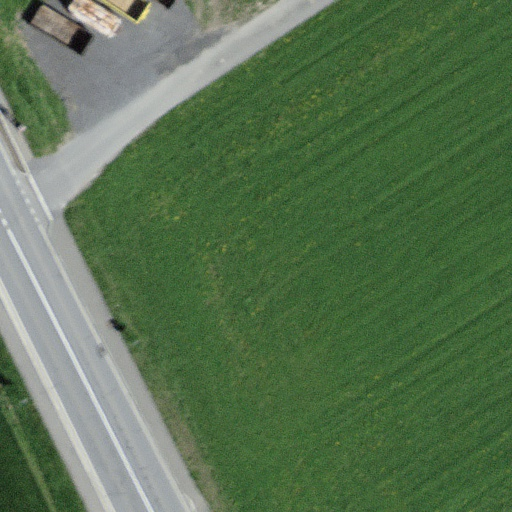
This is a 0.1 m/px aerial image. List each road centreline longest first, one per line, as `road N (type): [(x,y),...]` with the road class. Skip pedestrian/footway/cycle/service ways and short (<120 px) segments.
road 1 (track): [(3,215),(312,0)]
road 2 (secondary): [(0,208),(150,511)]
